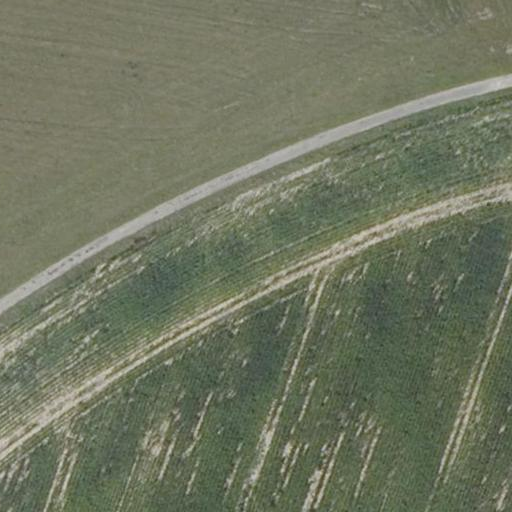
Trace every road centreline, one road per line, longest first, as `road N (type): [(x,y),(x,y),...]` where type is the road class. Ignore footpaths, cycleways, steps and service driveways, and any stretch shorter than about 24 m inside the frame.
road 1 (unclassified): [(226,182),(368,124),(511,81)]
road 2 (track): [(0,307),(226,182)]
